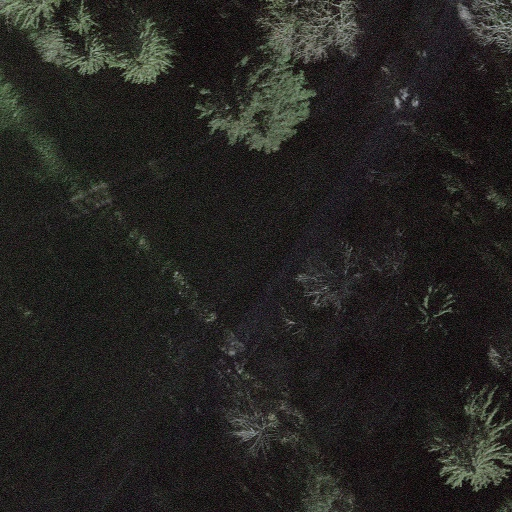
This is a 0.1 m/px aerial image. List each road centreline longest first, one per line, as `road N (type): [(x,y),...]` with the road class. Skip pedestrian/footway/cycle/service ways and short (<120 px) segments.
road 1 (unclassified): [(122,511),(435,72),(468,0)]
road 2 (track): [(0,241),(280,120),(335,76),(379,0)]
